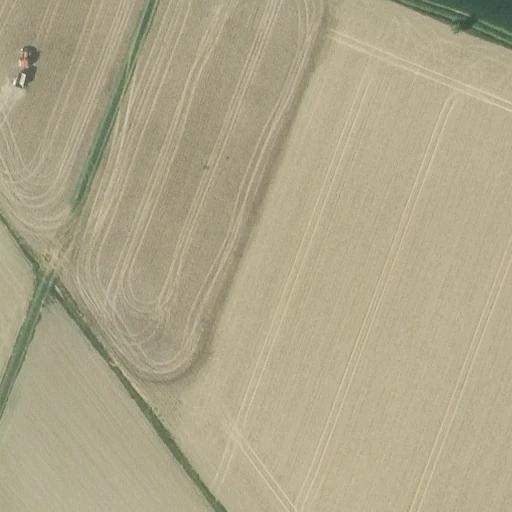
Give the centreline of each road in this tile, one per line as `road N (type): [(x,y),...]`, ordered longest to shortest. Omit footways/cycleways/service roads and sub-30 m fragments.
road 1 (track): [(166,0),(0,444)]
road 2 (track): [(372,0),(511,54)]
